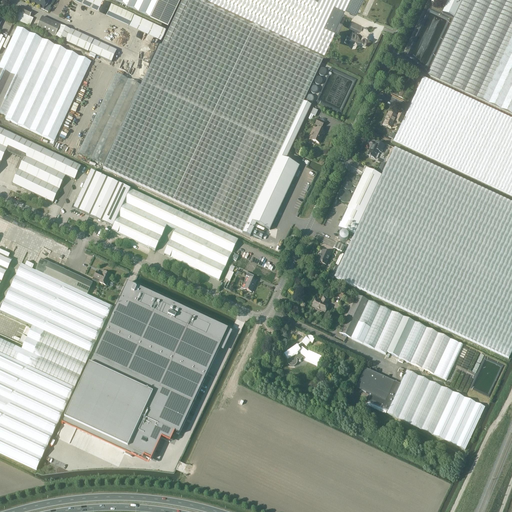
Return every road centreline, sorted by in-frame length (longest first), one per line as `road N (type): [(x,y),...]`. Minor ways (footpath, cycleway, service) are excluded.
road 1 (tertiary): [(0,195),(264,313),(415,0)]
road 2 (trunk): [(216,511),(137,497),(13,511)]
road 3 (unknown): [(269,308),(395,368)]
